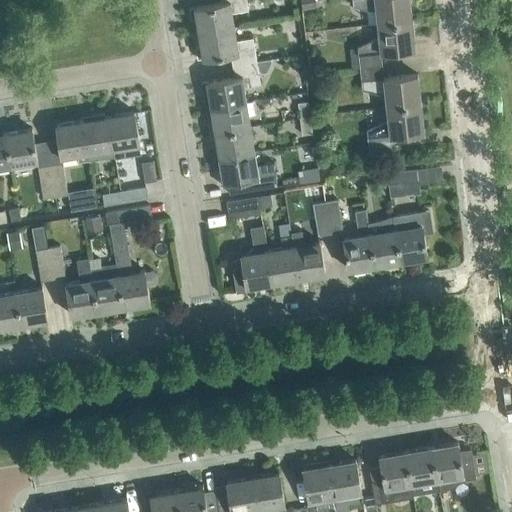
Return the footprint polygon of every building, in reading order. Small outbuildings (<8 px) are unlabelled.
[(248,9),(246,0),(222,0),(222,1),(189,7),(191,18),(197,17),(199,31),(234,25),(231,11),(248,9)] [(300,0),(302,8),(315,7),(313,0),(300,0)] [(351,0),(352,4),(369,8),(375,7),(377,22),(412,19),(409,0),(351,0)] [(415,47),(412,19),(377,22),(378,37),(372,38),(357,45),(357,47),(349,47),(351,68),(359,67),(382,64),(381,51),(415,47)] [(236,40),(234,25),(199,31),(202,46),(196,47),(198,57),(231,52),(232,64),(256,60),(253,37),(236,40)] [(272,61),(271,58),(256,60),(232,64),(234,76),(202,81),(203,92),(205,104),(211,106),(246,100),(244,86),(260,83),(259,73),(267,71),(272,61)] [(323,73),(322,63),(311,64),(312,74),(323,73)] [(384,77),(382,64),(359,67),(361,88),(378,91),(384,91),(386,106),(421,102),(418,73),(384,77)] [(250,125),(246,100),(211,106),(214,120),(208,121),(210,131),(250,125)] [(310,116),(308,100),(298,101),(300,117),(310,116)] [(424,130),(421,102),(386,106),(387,120),(381,121),(365,128),(368,150),(390,148),(389,134),(424,130)] [(113,147),(115,156),(141,151),(140,143),(139,138),(137,123),(134,110),(108,114),(113,147)] [(108,114),(82,119),(88,151),(89,160),(115,156),(113,147),(108,114)] [(312,132),(310,116),(300,117),(302,133),(312,132)] [(88,151),(82,119),(56,123),(61,156),(88,151)] [(137,123),(139,138),(148,137),(146,122),(137,123)] [(254,150),(250,125),(210,131),(212,142),(217,141),(220,155),(254,150)] [(32,127),(6,131),(11,164),(38,159),(32,127)] [(0,165),(11,164),(6,131),(0,132),(0,165)] [(301,146),(304,162),(313,160),(311,144),(301,146)] [(256,164),(254,150),(220,155),(222,170),(216,171),(218,182),(251,176),(253,188),(277,184),(273,161),(256,164)] [(156,178),(153,159),(141,161),(145,180),(156,178)] [(67,193),(62,161),(50,163),(56,195),(67,193)] [(56,195),(50,163),(38,165),(43,198),(56,195)] [(419,179),(418,167),(386,170),(387,182),(419,179)] [(297,168),(283,170),(285,183),(293,181),(299,180),(297,168)] [(387,182),(386,170),(373,172),(374,183),(387,182)] [(147,185),(115,190),(117,202),(149,196),(147,185)] [(68,191),(71,209),(97,205),(93,186),(68,191)] [(117,202),(115,190),(102,192),(104,204),(117,202)] [(268,193),(258,195),(260,206),(270,204),(268,193)] [(260,206),(258,195),(226,199),(229,217),(261,212),(260,206)] [(343,231),(337,199),(325,200),(331,233),(343,231)] [(331,233),(325,200),(313,202),(318,235),(331,233)] [(150,204),(118,209),(120,220),(123,220),(151,215),(150,204)] [(375,264),(368,223),(365,208),(355,209),(359,233),(343,236),(349,268),(353,268),(353,271),(365,269),(365,266),(375,264)] [(120,220),(118,209),(106,211),(108,222),(109,222),(120,220)] [(394,215),(395,216),(394,216),(401,260),(427,255),(423,231),(432,230),(429,209),(394,215)] [(85,217),(87,233),(102,231),(100,215),(85,217)] [(401,260),(394,216),(379,219),(379,221),(368,223),(375,264),(401,260)] [(120,220),(109,222),(115,254),(116,262),(124,305),(150,301),(147,286),(155,284),(158,280),(157,272),(152,269),(145,271),(145,269),(132,271),(129,252),(123,220),(120,220)] [(273,281),(267,248),(268,248),(263,225),(250,227),(253,248),(247,252),(241,253),(242,262),(233,266),(233,265),(232,266),(236,291),(251,288),(251,284),(273,281)] [(11,249),(23,247),(21,230),(8,232),(11,249)] [(299,277),(292,234),(281,236),(282,246),(268,248),(267,248),(273,281),(299,277)] [(292,234),(299,277),(325,272),(320,240),(293,244),(292,234)] [(65,276),(60,244),(48,246),(53,278),(65,276)] [(53,278),(48,246),(35,248),(41,280),(53,278)] [(80,280),(66,282),(71,314),(98,310),(92,278),(90,267),(88,257),(77,259),(80,280)] [(116,262),(90,267),(92,278),(98,310),(124,305),(116,262)] [(42,286),(16,290),(21,322),(48,318),(42,286)] [(0,326),(21,322),(16,290),(0,293),(0,326)] [(458,441),(431,445),(437,478),(439,488),(450,486),(448,476),(463,473),(463,476),(474,474),(475,477),(476,476),(471,450),(470,450),(470,451),(460,453),(458,441)] [(431,445),(406,449),(413,492),(439,488),(437,478),(431,445)] [(381,463),(369,465),(376,502),(413,496),(413,492),(406,449),(379,454),(381,463)] [(356,458),(329,462),(335,495),(336,503),(357,500),(356,491),(361,490),(356,458)] [(337,511),(336,503),(329,462),(303,467),(309,505),(310,505),(311,511),(327,509),(327,511),(337,511)] [(279,471),(253,475),(258,511),(269,511),(269,506),(285,503),(279,471)] [(258,511),(253,475),(226,480),(230,501),(218,503),(219,511),(258,511)] [(207,511),(203,484),(176,488),(180,511),(207,511)] [(180,511),(176,488),(150,492),(153,511),(180,511)] [(377,511),(374,494),(361,496),(364,511),(377,511)] [(128,511),(126,496),(100,501),(101,511),(128,511)] [(101,511),(100,501),(74,505),(75,511),(101,511)]
